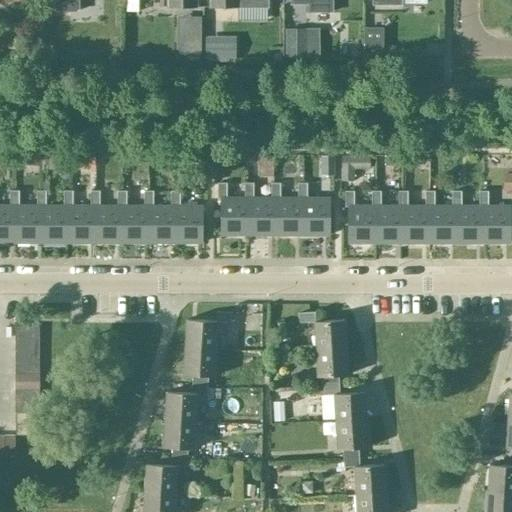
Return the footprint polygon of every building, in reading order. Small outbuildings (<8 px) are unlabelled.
[(48,0),(49,11),(78,11),(77,0),(48,0)] [(340,155),(339,181),(353,181),(353,169),(369,169),(369,155),(340,155)] [(247,197),(243,197),(225,197),(225,183),(217,183),(217,197),(219,197),(219,235),(247,235),(247,197)] [(274,197),(270,197),(251,197),(251,183),(243,183),(243,197),(247,197),(247,235),(274,235),(274,197)] [(301,197),(297,197),(278,197),(278,183),(270,183),(270,197),(274,197),(274,235),(301,235),(301,197)] [(301,197),(301,235),(328,235),(328,197),(305,197),(305,183),(297,183),(297,197),(301,197)] [(120,205),(116,205),(97,205),(97,191),(89,190),(89,205),(93,205),(93,242),(120,243),(120,205)] [(40,205),(36,205),(17,205),(17,191),(9,191),(8,205),(13,205),(13,242),(40,242),(40,205)] [(66,205),(63,205),(44,205),(44,191),(36,191),(36,205),(40,205),(40,242),(66,242),(66,205)] [(93,205),(89,205),(71,205),(71,191),(63,191),(63,205),(66,205),(66,242),(93,242),(93,205)] [(147,205),(143,205),(124,205),(124,191),(117,191),(116,205),(120,205),(120,243),(147,243),(147,205)] [(173,205),(170,205),(151,205),(151,191),(143,191),(143,205),(147,205),(147,243),(174,243),(173,205)] [(173,205),(174,243),(201,243),(201,205),(178,205),(178,191),(170,191),(170,205),(173,205)] [(374,205),(371,205),(352,205),(352,192),(344,191),(344,206),(347,206),(347,243),(374,243),(374,205)] [(401,205),(397,205),(379,205),(379,191),(371,191),(371,205),(374,205),(374,243),(401,243),(401,205)] [(428,205),(424,205),(405,205),(405,191),(397,191),(397,205),(401,205),(401,243),(428,243),(428,205)] [(455,205),(451,205),(432,205),(432,191),(424,191),(424,205),(428,205),(428,243),(455,243),(455,205)] [(482,206),(478,206),(459,205),(459,191),(451,191),(451,205),(455,205),(455,243),(482,243),(482,206)] [(482,206),(482,243),(509,243),(509,205),(486,205),(486,192),(478,191),(478,206),(482,206)] [(13,205),(8,205),(0,204),(0,242),(13,242),(13,205)] [(182,347),(213,349),(215,321),(229,322),(230,313),(214,312),(214,321),(184,320),(182,347)] [(313,349),(344,347),(342,320),(312,322),(312,312),(297,313),(297,323),(311,322),(313,349)] [(38,326),(15,325),(13,325),(14,338),(38,338),(38,326)] [(38,349),(38,338),(14,338),(14,349),(38,349)] [(212,377),(213,349),(182,347),(180,375),(190,376),(189,385),(205,386),(205,377),(212,377)] [(321,385),(337,384),(337,375),(346,375),(344,347),(313,349),(315,377),(320,376),(321,385)] [(38,361),(38,349),(14,349),(14,361),(38,361)] [(38,374),(38,361),(14,361),(14,374),(38,374)] [(15,388),(38,388),(38,374),(14,374),(15,388)] [(333,422),(364,420),(362,392),(338,393),(337,384),(321,385),(322,395),(331,394),(333,422)] [(204,395),(205,386),(189,385),(189,394),(164,393),(162,420),(192,422),(194,395),(204,395)] [(15,400),(39,400),(38,388),(15,388),(15,400)] [(15,412),(37,412),(39,412),(39,400),(15,400),(15,412)] [(15,424),(37,424),(37,412),(15,412),(15,424)] [(191,450),(192,422),(162,420),(161,448),(169,449),(169,457),(185,458),(185,449),(191,450)] [(341,458),(357,457),(356,448),(366,448),(364,420),(333,422),(335,450),(340,449),(341,458)] [(511,420),(504,420),(502,448),(511,448),(511,457),(511,456),(511,420)] [(15,424),(15,435),(37,435),(37,424),(15,424)] [(4,436),(4,458),(16,457),(15,435),(4,436)] [(511,456),(511,457),(511,466),(487,465),(485,492),(511,494),(511,456)] [(184,468),(185,458),(169,457),(168,466),(143,465),(141,492),(174,494),(175,467),(184,468)] [(353,495),(383,493),(382,465),(357,467),(357,457),(341,458),(342,468),(351,467),(353,495)] [(172,511),(174,494),(141,492),(140,511),(172,511)] [(511,511),(511,494),(485,492),(483,511),(511,511)] [(384,511),(383,493),(353,495),(354,511),(384,511)]
